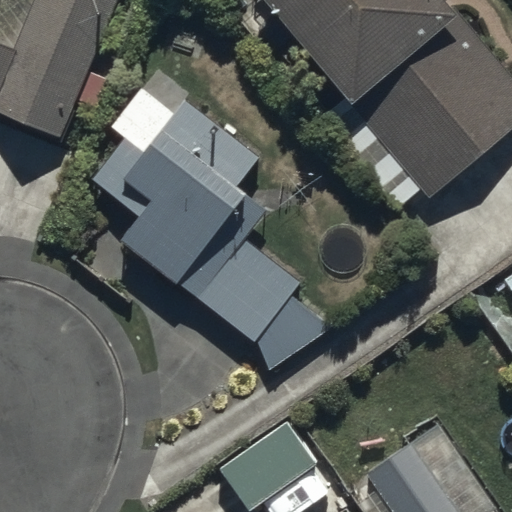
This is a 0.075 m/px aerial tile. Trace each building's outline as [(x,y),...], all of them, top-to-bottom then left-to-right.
[(0,104),(59,130),(117,0),(33,0),(30,9),(10,0),(8,0),(3,13),(0,11),(0,104)] [(431,191),(511,120),(511,70),(456,7),(463,0),(462,0),(277,0),(348,80),(315,110),(398,205),(424,182),(431,191)] [(110,119),(125,131),(92,173),(136,207),(120,227),(255,333),(266,365),(334,324),(289,290),(300,276),(246,233),(270,202),(246,184),(249,180),(242,174),(259,152),(182,91),(172,104),(141,80),(110,119)] [(287,413),(217,461),(248,507),(275,488),(318,458),(287,413)] [(465,511),(414,436),(366,469),(394,511),(465,511)]
